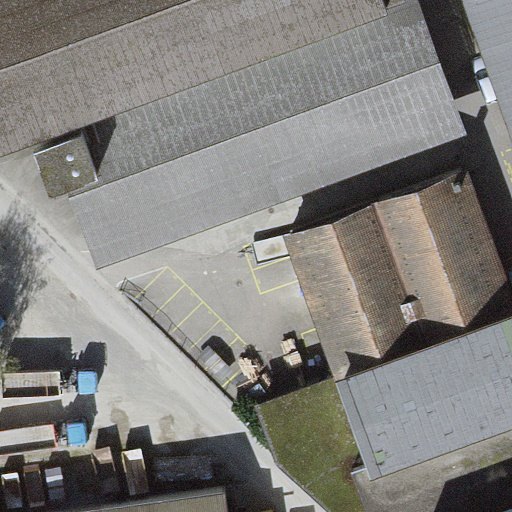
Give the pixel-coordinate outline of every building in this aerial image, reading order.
[(0,0),(0,135),(19,129),(366,0),(0,0)] [(383,0),(366,0),(19,129),(38,182),(57,173),(96,273),(433,140),(383,0)] [(511,0),(466,0),(511,122),(511,0)] [(346,511),(511,511),(511,309),(460,168),(288,235),(343,367),(266,394),(285,448),(346,511)] [(228,511),(225,488),(45,511),(228,511)]
